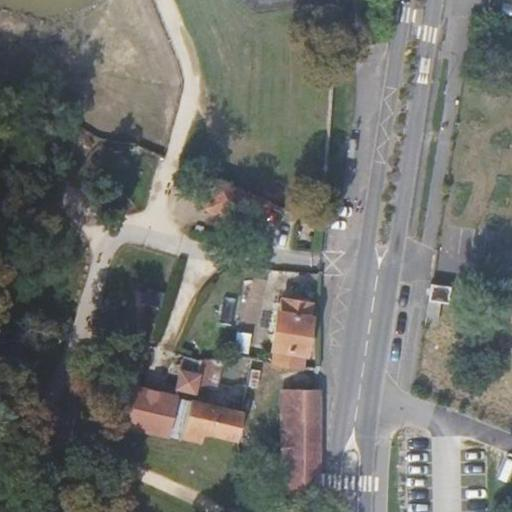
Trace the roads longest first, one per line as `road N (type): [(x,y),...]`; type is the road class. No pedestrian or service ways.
road 1 (residential): [(357,409),(395,269),(435,0)]
road 2 (residential): [(407,0),(366,265),(357,409)]
